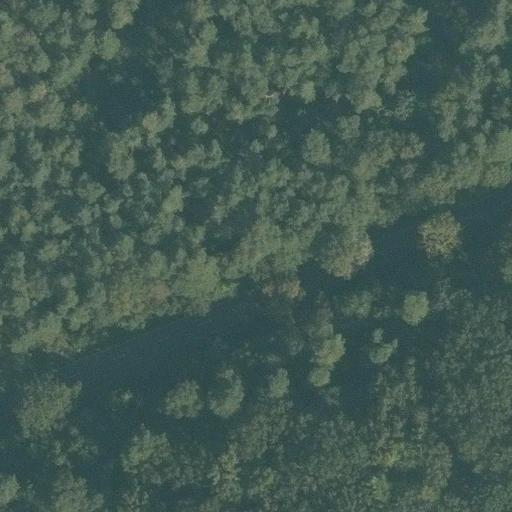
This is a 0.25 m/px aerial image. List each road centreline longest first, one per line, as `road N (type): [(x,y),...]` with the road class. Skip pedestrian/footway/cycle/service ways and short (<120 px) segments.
road 1 (secondary): [(0,409),(511,207)]
road 2 (track): [(268,511),(511,405)]
road 3 (track): [(461,228),(412,102),(406,21),(417,0)]
